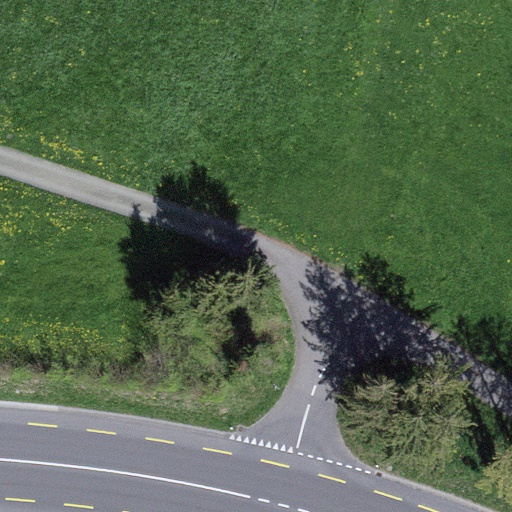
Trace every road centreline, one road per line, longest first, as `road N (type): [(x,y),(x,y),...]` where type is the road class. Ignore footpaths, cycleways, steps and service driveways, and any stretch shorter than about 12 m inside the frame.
road 1 (unclassified): [(511,406),(418,342),(342,311),(296,451),(297,507)]
road 2 (secondary): [(0,460),(137,472),(297,507)]
